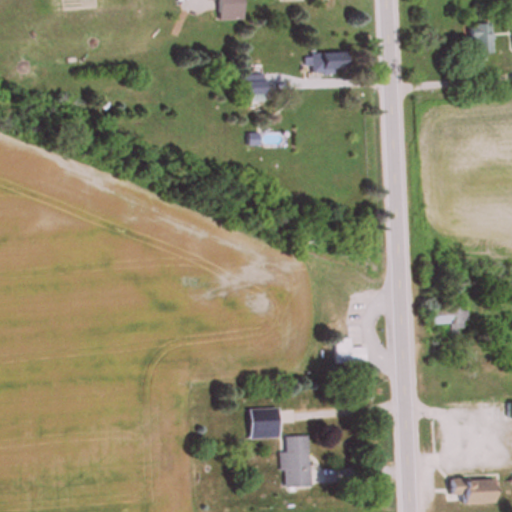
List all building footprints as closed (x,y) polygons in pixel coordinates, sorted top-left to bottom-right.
[(216,0),(217,21),(240,21),(240,0),(216,0)] [(489,56),(489,24),(467,24),(467,56),(489,56)] [(339,53),(306,53),(306,74),(339,74),(339,53)] [(464,328),(464,309),(427,310),(427,329),(464,328)] [(347,340),(332,340),(332,364),(363,364),(363,349),(347,349),(347,340)] [(245,411),(245,435),(275,435),(275,411),(245,411)] [(280,491),(308,489),(305,438),(281,439),(282,454),(278,454),(280,491)] [(446,505),(487,505),(487,481),(446,481),(446,505)]
